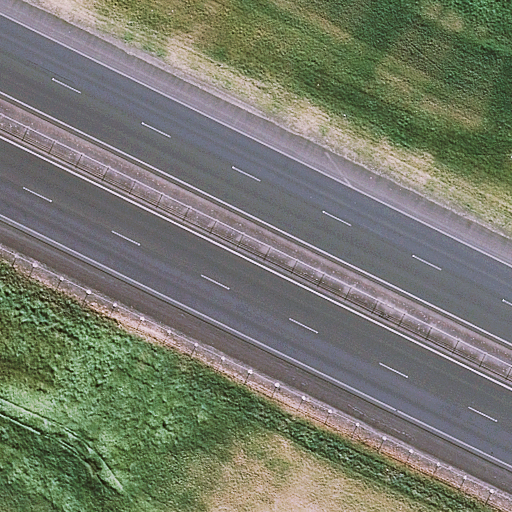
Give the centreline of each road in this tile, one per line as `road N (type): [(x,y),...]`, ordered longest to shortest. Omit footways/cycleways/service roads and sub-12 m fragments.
road 1 (motorway): [(0,60),(511,313)]
road 2 (motorway): [(511,415),(0,162)]
